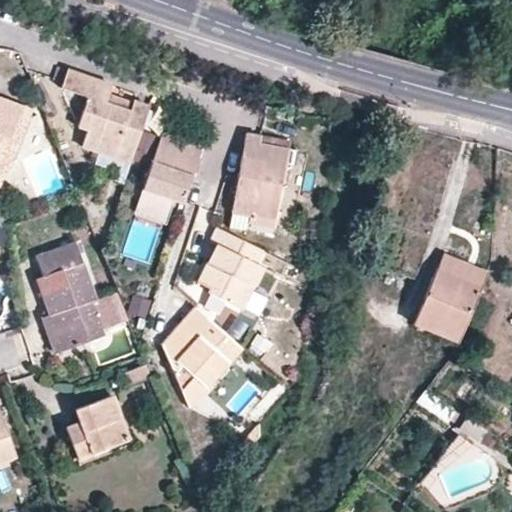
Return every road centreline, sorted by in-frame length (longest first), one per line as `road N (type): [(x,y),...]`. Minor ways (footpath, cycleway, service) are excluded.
road 1 (tertiary): [(511,108),(335,62),(158,0)]
road 2 (residential): [(0,32),(224,113)]
